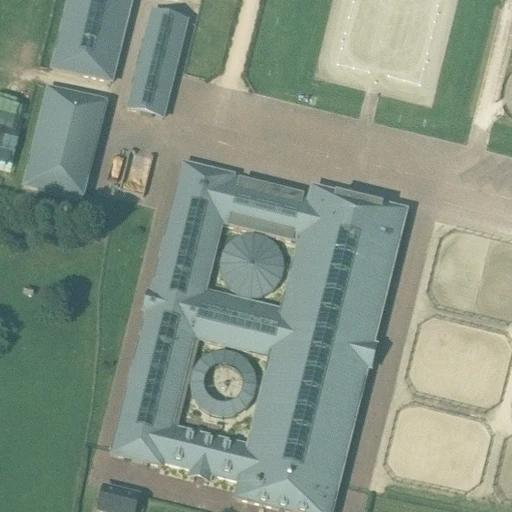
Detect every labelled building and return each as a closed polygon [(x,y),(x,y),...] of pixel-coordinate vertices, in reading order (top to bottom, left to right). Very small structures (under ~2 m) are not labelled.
[(69,0),(52,71),(111,85),(132,0),(69,0)] [(138,63),(127,112),(135,114),(144,116),(153,118),(162,120),(171,84),(181,47),(186,24),(150,15),(138,63)] [(28,169),(23,189),(52,196),(81,203),(89,170),(93,154),(97,137),(105,106),(91,102),(76,99),(68,97),(47,92),(36,136),(28,169)] [(145,196),(151,157),(127,153),(121,192),(145,196)] [(146,315),(111,457),(161,469),(162,465),(191,473),(189,479),(209,484),(211,477),(240,485),(235,502),(275,511),(331,511),(366,371),(370,372),(376,349),(372,348),(405,214),(359,203),(312,191),(310,201),(271,191),(232,182),(233,179),(183,167),(173,207),(163,246),(151,297),(148,296),(143,314),(146,315)] [(103,490),(97,511),(134,511),(138,498),(103,490)]
